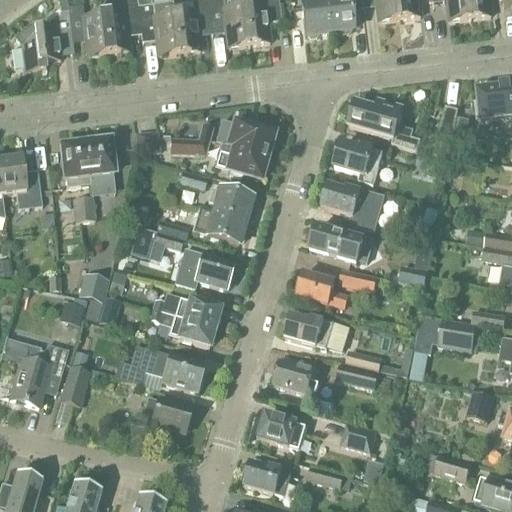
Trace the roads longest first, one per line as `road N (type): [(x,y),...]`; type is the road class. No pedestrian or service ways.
road 1 (residential): [(213,480),(328,80)]
road 2 (residential): [(0,120),(328,80)]
road 3 (residential): [(213,480),(0,437)]
road 4 (residential): [(328,80),(511,58)]
